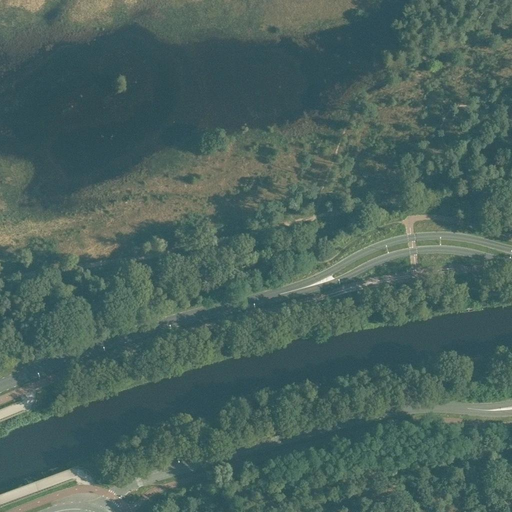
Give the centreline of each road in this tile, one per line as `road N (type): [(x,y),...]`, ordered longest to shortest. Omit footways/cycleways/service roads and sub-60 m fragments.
road 1 (unclassified): [(102,511),(124,487),(306,432),(409,408),(496,409)]
road 2 (tertiary): [(0,386),(150,328),(314,283)]
road 3 (track): [(314,216),(193,247),(0,278)]
road 4 (tertiary): [(511,249),(447,235),(411,237),(362,253),(314,283)]
road 5 (tertiary): [(314,283),(413,251),(511,260)]
road 6 (track): [(446,197),(314,216)]
